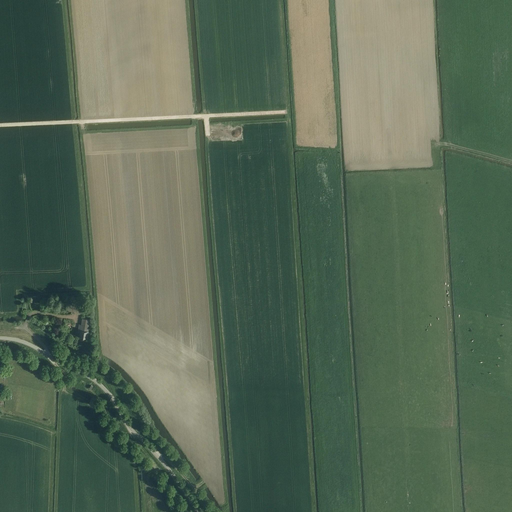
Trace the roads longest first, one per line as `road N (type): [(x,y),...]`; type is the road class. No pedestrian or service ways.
road 1 (track): [(0,125),(286,112),(287,123)]
road 2 (unclassified): [(199,511),(103,388),(30,346),(0,339)]
road 3 (track): [(82,121),(89,135),(190,130),(194,116)]
